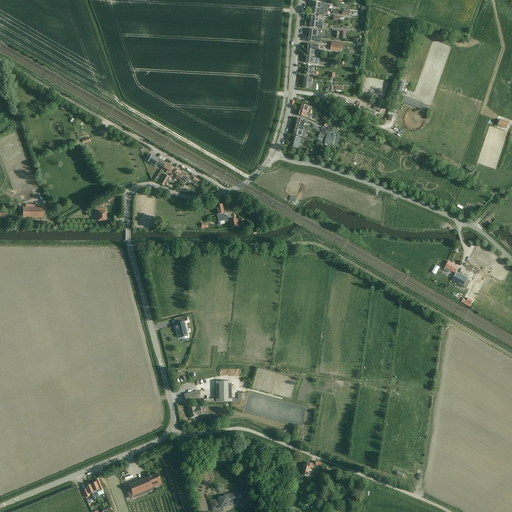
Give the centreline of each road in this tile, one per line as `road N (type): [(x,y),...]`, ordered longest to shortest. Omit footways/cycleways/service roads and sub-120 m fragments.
road 1 (track): [(127,246),(327,248),(511,356)]
road 2 (unclassified): [(511,259),(458,220),(274,153)]
road 3 (unclassified): [(171,429),(183,436),(241,429),(405,495)]
road 4 (unclassified): [(171,429),(127,227)]
road 5 (track): [(0,61),(154,148)]
road 6 (unclassified): [(21,496),(171,429)]
road 7 (residential): [(274,153),(286,122),(300,0)]
road 8 (residential): [(127,227),(128,196),(144,185),(192,198),(224,192)]
